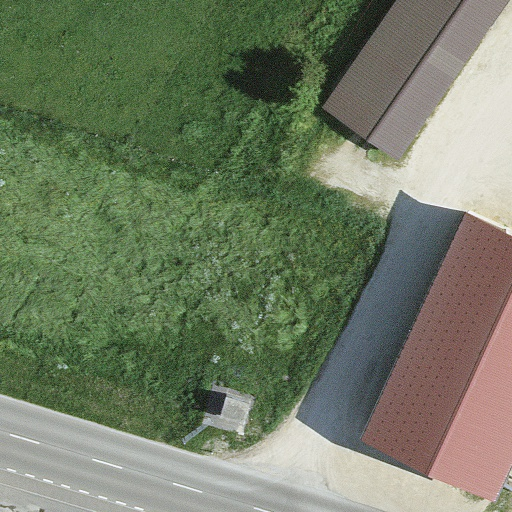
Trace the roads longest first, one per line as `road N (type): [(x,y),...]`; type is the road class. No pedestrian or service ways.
road 1 (track): [(511,91),(442,175),(282,511)]
road 2 (secondary): [(264,511),(0,431)]
